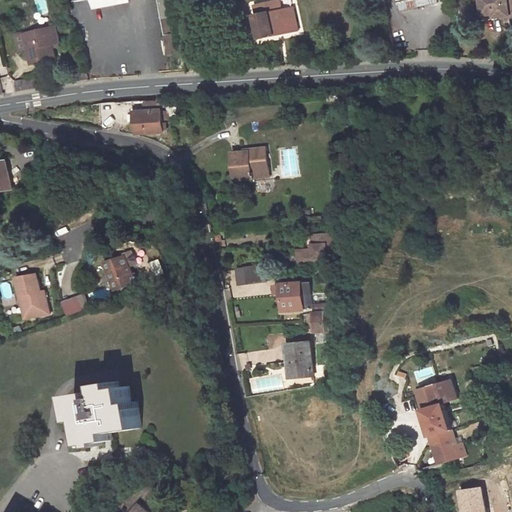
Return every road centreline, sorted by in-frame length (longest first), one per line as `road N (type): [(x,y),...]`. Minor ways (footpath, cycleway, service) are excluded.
road 1 (tertiary): [(0,106),(93,91),(374,71),(511,76)]
road 2 (residential): [(267,498),(252,467),(194,202),(179,173),(163,156),(55,128)]
road 3 (residential): [(71,252),(95,223),(151,220),(160,184),(137,166),(63,147),(55,128)]
road 4 (residential): [(434,511),(422,486),(406,478),(339,502),(267,498)]
